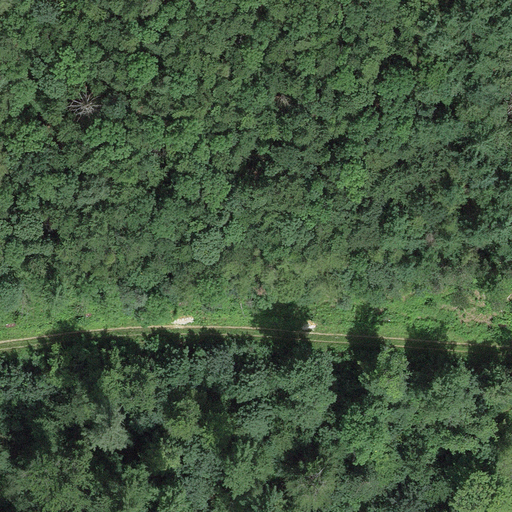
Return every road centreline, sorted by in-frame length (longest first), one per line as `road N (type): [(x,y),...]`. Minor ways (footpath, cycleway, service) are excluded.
road 1 (track): [(511,347),(106,330),(0,346)]
road 2 (track): [(344,511),(511,408)]
